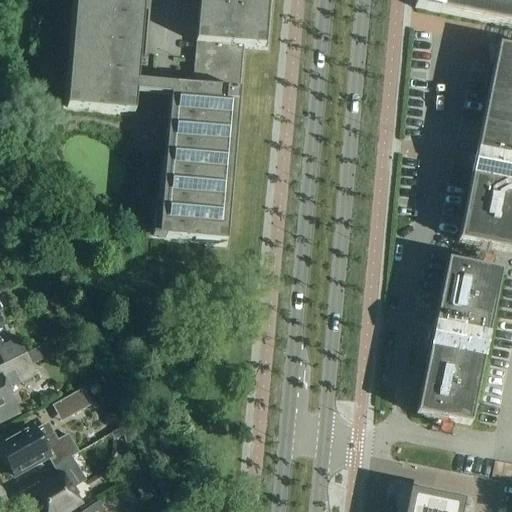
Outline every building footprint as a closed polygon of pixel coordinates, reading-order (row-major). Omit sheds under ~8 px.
[(76,0),(67,110),(128,115),(137,0),(76,0)] [(165,241),(226,246),(243,49),(264,51),(268,0),(199,0),(192,90),(178,89),(165,241)] [(511,0),(416,0),(415,11),(511,30),(511,0)] [(474,165),(458,245),(511,255),(511,52),(498,49),(496,55),(474,165)] [(453,425),(470,428),(501,275),(447,264),(433,331),(432,337),(416,417),(453,425)] [(0,357),(4,366),(25,355),(18,340),(3,348),(1,343),(0,343),(0,357)] [(25,355),(4,366),(4,367),(0,368),(0,424),(20,415),(8,391),(36,377),(32,368),(56,356),(50,345),(26,356),(25,355)] [(83,393),(53,409),(61,424),(90,408),(83,393)] [(48,459),(54,471),(73,459),(80,455),(70,437),(46,450),(35,430),(32,431),(29,430),(22,434),(21,437),(0,448),(0,452),(0,453),(0,457),(3,464),(7,465),(14,478),(48,459)] [(73,459),(54,471),(59,480),(27,500),(34,511),(71,511),(81,506),(66,484),(82,474),(73,459)] [(459,511),(460,508),(440,504),(440,502),(431,501),(431,502),(410,498),(407,511),(459,511)]
